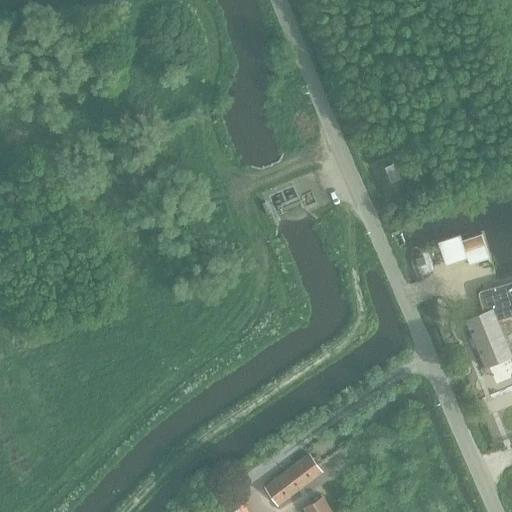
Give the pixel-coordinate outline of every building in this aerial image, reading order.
[(385,167),(392,183),(401,179),(394,163),(385,167)] [(481,234),(461,241),(467,260),(469,265),(490,258),(481,234)] [(416,258),(418,264),(425,262),(423,256),(416,258)] [(483,312),(463,321),(482,369),(511,357),(511,349),(500,320),(511,316),(511,281),(481,291),(480,291),(479,292),(479,293),(478,294),(478,295),(483,312)] [(278,505),(321,472),(308,456),(265,489),(278,505)] [(330,511),(323,499),(306,509),(307,511),(330,511)]
